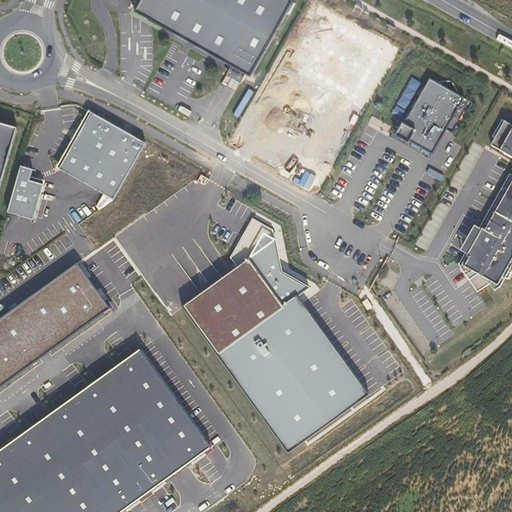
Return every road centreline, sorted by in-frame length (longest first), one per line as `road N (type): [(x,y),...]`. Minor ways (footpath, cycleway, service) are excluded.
road 1 (unclassified): [(49,63),(336,221),(339,245)]
road 2 (track): [(511,327),(264,511)]
